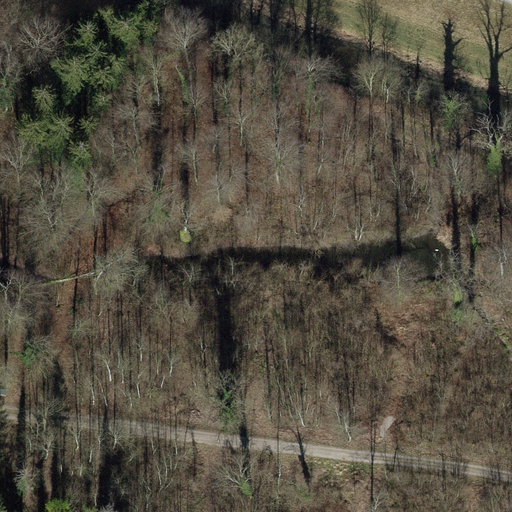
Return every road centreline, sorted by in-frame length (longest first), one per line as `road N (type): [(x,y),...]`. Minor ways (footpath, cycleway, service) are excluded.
road 1 (track): [(0,412),(225,443),(465,463),(511,475)]
road 2 (track): [(10,413),(96,262),(125,159)]
